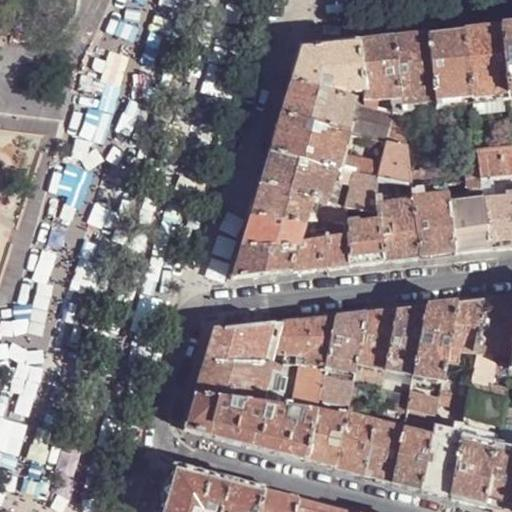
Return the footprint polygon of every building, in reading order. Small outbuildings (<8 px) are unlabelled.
[(511,28),(500,30),(508,96),(508,98),(511,97),(511,28)] [(500,30),(463,34),(471,100),(497,97),(508,96),(500,30)] [(463,34),(428,37),(436,104),(471,100),(463,34)] [(399,41),(392,41),(399,97),(400,107),(436,104),(428,37),(399,41)] [(392,41),(358,45),(365,92),(367,103),(380,107),(379,99),(399,97),(392,41)] [(295,71),(291,84),(345,98),(347,92),(351,93),(365,92),(358,45),(301,52),(295,71)] [(286,101),(281,118),(348,135),(354,100),(345,98),(291,84),(286,101)] [(497,97),(471,100),(473,117),(499,114),(497,97)] [(367,103),(354,100),(348,135),(364,139),(387,145),(392,110),(380,107),(367,103)] [(436,104),(400,107),(401,112),(403,126),(438,122),(436,104)] [(401,112),(392,110),(387,145),(406,150),(403,126),(401,112)] [(274,139),(270,154),(338,171),(342,157),(344,150),(348,135),(281,118),(274,139)] [(511,132),(511,127),(501,128),(503,143),(511,141),(511,132)] [(364,139),(348,135),(344,150),(360,154),(364,139)] [(406,150),(387,145),(378,181),(391,184),(411,189),(410,186),(409,174),(406,150)] [(511,149),(478,153),(482,183),(508,181),(511,180),(511,149)] [(265,170),(260,186),(314,199),(325,202),(329,203),(338,171),(270,154),(265,170)] [(376,165),(342,157),(338,171),(372,180),(376,165)] [(372,180),(338,171),(329,203),(349,208),(377,215),(376,208),(372,180)] [(444,171),(409,174),(410,186),(446,182),(444,171)] [(508,181),(482,183),(484,204),(509,201),(508,181)] [(482,183),(467,185),(469,205),(484,204),(482,183)] [(411,189),(391,184),(398,206),(413,205),(412,201),(411,189)] [(254,205),(251,217),(306,223),(314,199),(260,186),(254,205)] [(447,197),(412,201),(413,205),(419,261),(440,258),(454,257),(448,207),(447,197)] [(325,202),(314,199),(306,223),(319,223),(321,223),(325,202)] [(511,200),(509,201),(484,204),(489,253),(511,250),(511,200)] [(329,203),(325,202),(321,223),(349,222),(349,208),(329,203)] [(469,205),(448,207),(454,257),(473,255),(489,253),(484,204),(469,205)] [(398,206),(376,208),(377,215),(378,224),(384,265),(401,263),(419,261),(413,205),(398,206)] [(245,236),(241,248),(299,244),(301,244),(306,223),(251,217),(245,236)] [(321,223),(319,223),(317,242),(324,241),(349,237),(349,226),(349,222),(321,223)] [(319,223),(306,223),(301,244),(317,242),(319,223)] [(378,224),(349,226),(349,237),(350,268),(368,266),(384,265),(378,224)] [(335,270),(350,268),(349,237),(324,241),(319,272),(335,270)] [(299,244),(290,275),(300,274),(319,272),(324,241),(317,242),(301,244),(299,244)] [(236,265),(231,281),(275,276),(290,275),(299,244),(241,248),(236,265)] [(511,300),(504,301),(490,303),(480,356),(479,358),(511,358),(511,300)] [(472,305),(458,306),(447,363),(459,366),(462,353),(480,356),(490,303),(472,305)] [(439,308),(427,309),(414,376),(413,380),(443,385),(444,380),(447,363),(458,306),(439,308)] [(411,312),(397,313),(385,372),(414,376),(427,309),(411,312)] [(379,315),(365,317),(356,364),(384,373),(385,372),(397,313),(379,315)] [(349,319),(336,320),(326,368),(354,375),(356,364),(365,317),(349,319)] [(306,323),(281,326),(273,355),(283,355),(284,367),(297,368),(296,361),(305,361),(306,367),(326,368),(336,320),(306,323)] [(210,350),(206,366),(271,367),(273,355),(281,326),(272,327),(215,334),(210,350)] [(283,355),(273,355),(271,367),(284,367),(283,355)] [(511,358),(479,358),(473,387),(471,397),(504,405),(511,362),(511,358)] [(384,373),(356,364),(354,375),(352,382),(381,391),(384,373)] [(271,367),(206,366),(200,385),(196,399),(262,408),(271,367)] [(306,367),(300,368),(293,412),(316,415),(317,412),(320,400),(324,378),(326,368),(306,367)] [(354,375),(326,368),(324,378),(352,385),(352,382),(354,375)] [(352,385),(324,378),(320,400),(347,408),(350,396),(352,385)] [(443,385),(441,392),(471,399),(471,397),(473,387),(444,380),(443,385)] [(471,399),(441,392),(440,401),(439,404),(468,412),(471,399)] [(440,401),(411,393),(408,407),(407,411),(436,418),(439,404),(440,401)] [(468,412),(463,438),(496,447),(496,446),(498,435),(504,405),(471,397),(471,399),(468,412)] [(191,413),(186,432),(214,440),(248,448),(306,464),(316,415),(293,412),(262,408),(196,399),(191,413)] [(378,403),(369,401),(367,410),(377,413),(378,408),(378,403)] [(389,403),(379,401),(378,403),(378,408),(387,410),(388,409),(389,403)] [(408,407),(389,403),(388,409),(387,410),(406,413),(407,411),(408,407)] [(436,418),(407,411),(406,413),(406,415),(404,425),(434,432),(436,418)] [(345,419),(317,412),(316,415),(306,464),(335,471),(345,419)] [(345,419),(335,471),(351,475),(363,478),(374,423),(346,416),(345,419)] [(403,431),(374,423),(363,478),(379,483),(392,486),(403,431)] [(432,439),(403,431),(392,486),(409,490),(422,493),(432,439)] [(511,437),(498,435),(496,446),(511,448),(511,437)] [(462,446),(451,501),(473,507),(484,510),(496,447),(463,438),(462,446)] [(462,446),(432,439),(422,493),(435,497),(451,501),(462,446)] [(496,447),(484,510),(493,511),(511,511),(511,448),(496,446),(496,447)] [(166,496),(161,511),(259,511),(264,493),(214,480),(205,478),(174,470),(166,496)] [(283,498),(264,493),(259,511),(296,511),(297,502),(283,498)] [(335,511),(297,502),(296,511),(335,511)]
